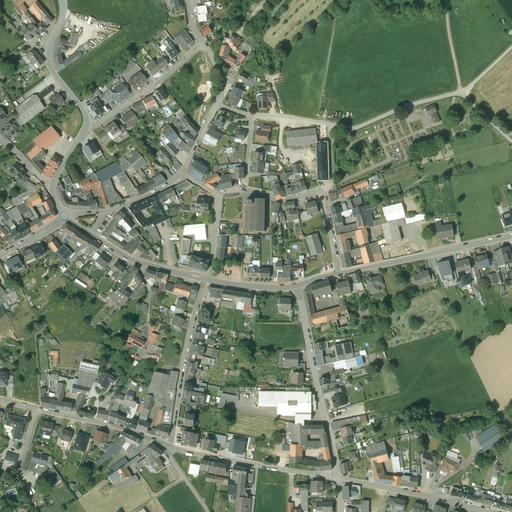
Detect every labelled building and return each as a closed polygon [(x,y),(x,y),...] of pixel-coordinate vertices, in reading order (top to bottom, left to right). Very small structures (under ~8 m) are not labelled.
[(34,0),(15,0),(14,2),(23,14),(26,12),(28,10),(22,4),(26,1),(31,7),(36,2),(34,0)] [(181,0),(173,0),(174,4),(175,8),(175,9),(183,8),(181,0)] [(53,21),(36,2),(31,7),(29,9),(40,22),(41,22),(45,28),(53,21)] [(205,7),(196,8),(198,23),(207,22),(206,15),(207,15),(206,7),(206,6),(205,7)] [(26,12),(23,14),(31,24),(34,27),(37,25),(26,12)] [(37,25),(34,27),(39,33),(40,35),(47,30),(45,28),(41,22),(40,22),(37,25)] [(34,27),(31,24),(26,28),(33,36),(34,37),(35,37),(38,35),(38,34),(39,33),(34,27)] [(26,28),(25,27),(20,31),(23,34),(28,41),(29,40),(33,38),(32,37),(33,36),(26,28)] [(208,27),(202,31),(204,36),(211,32),(209,28),(208,27)] [(184,31),(180,34),(181,36),(176,40),(178,43),(183,49),(192,42),(184,31)] [(235,31),(227,31),(222,45),(229,47),(230,47),(235,39),(232,37),(235,31)] [(72,51),(74,49),(78,35),(73,33),(72,39),(68,49),(70,49),(70,50),(72,51)] [(66,49),(68,49),(72,39),(68,37),(66,41),(63,48),(66,49)] [(63,49),(63,48),(66,41),(59,38),(55,47),(63,49)] [(161,44),(166,49),(171,45),(169,42),(167,39),(161,44)] [(242,43),(235,39),(230,47),(236,51),(237,50),(242,43)] [(174,47),(172,45),(171,45),(166,49),(165,50),(171,59),(174,57),(175,57),(179,54),(174,47)] [(229,47),(222,45),(221,50),(219,57),(226,60),(227,56),(229,47)] [(78,52),(82,56),(87,53),(82,46),(77,50),(78,52)] [(62,64),(55,66),(59,72),(82,56),(78,52),(62,63),(62,64)] [(32,57),(29,60),(31,63),(38,57),(36,54),(32,57)] [(235,63),(233,66),(237,69),(245,57),(241,54),(240,56),(235,63)] [(60,56),(53,58),(55,66),(62,64),(62,63),(60,56)] [(235,63),(229,59),(227,56),(226,60),(227,63),(233,66),(235,63)] [(43,63),(38,57),(31,63),(36,68),(36,69),(43,63)] [(162,57),(154,63),(160,70),(168,64),(164,59),(162,57)] [(130,59),(116,72),(121,77),(135,64),(130,59)] [(153,61),(149,64),(150,65),(147,68),(146,66),(145,67),(146,68),(150,73),(153,76),(160,70),(154,63),(153,61)] [(31,63),(27,65),(29,68),(28,68),(29,69),(31,72),(36,68),(31,63)] [(140,72),(128,82),(134,90),(147,80),(143,75),(142,75),(140,72)] [(248,77),(241,74),(237,79),(244,83),(245,83),(248,77)] [(253,80),(248,77),(245,83),(244,83),(244,86),(251,87),(265,89),(265,86),(259,83),(253,80)] [(122,84),(119,86),(118,88),(112,93),(113,94),(112,99),(120,101),(120,98),(122,97),(123,98),(129,94),(122,84)] [(49,87),(37,96),(40,100),(52,91),(49,87)] [(153,94),(158,100),(160,103),(167,98),(160,88),(153,94)] [(242,91),(233,88),(230,95),(239,99),(242,91)] [(112,93),(109,90),(105,93),(105,94),(110,101),(112,99),(113,94),(112,93)] [(35,94),(15,109),(24,124),(40,111),(35,104),(40,100),(37,96),(35,94)] [(55,96),(55,95),(51,97),(52,98),(49,100),(51,104),(55,109),(64,102),(57,94),(55,96)] [(106,104),(110,101),(105,94),(101,96),(106,104)] [(239,99),(230,95),(227,103),(236,107),(240,99),(239,99)] [(96,99),(91,102),(93,105),(89,107),(92,111),(93,111),(96,116),(104,112),(102,108),(98,102),(101,100),(99,97),(96,99)] [(150,97),(142,101),(146,109),(153,106),(151,102),(152,101),(150,97)] [(266,98),(258,99),(257,100),(257,102),(258,103),(258,108),(267,108),(267,102),(267,98),(266,98)] [(44,108),(40,100),(35,104),(40,111),(44,108)] [(142,101),(136,105),(138,109),(140,107),(143,111),(146,109),(142,101)] [(138,109),(136,105),(131,107),(136,113),(140,111),(138,109)] [(425,109),(429,116),(430,116),(437,113),(433,105),(425,109)] [(131,111),(121,119),(126,126),(130,127),(138,120),(131,111)] [(176,117),(178,120),(185,116),(182,112),(176,117)] [(437,113),(430,116),(434,124),(440,122),(437,113)] [(222,116),(219,115),(215,124),(222,128),(225,123),(226,124),(227,120),(221,117),(222,116)] [(178,120),(174,123),(177,128),(179,127),(182,125),(185,129),(191,124),(185,116),(178,120)] [(22,128),(16,120),(13,123),(18,131),(22,128)] [(12,122),(5,127),(7,129),(5,130),(8,134),(10,133),(12,136),(16,134),(15,133),(18,131),(13,123),(12,122)] [(112,124),(110,125),(106,128),(105,128),(109,133),(112,137),(112,136),(115,134),(119,132),(113,123),(112,123),(112,124)] [(191,124),(185,129),(188,132),(189,133),(193,135),(197,132),(191,124)] [(51,126),(44,132),(48,137),(51,142),(58,137),(51,126)] [(171,130),(170,128),(162,135),(166,139),(170,144),(173,142),(178,137),(175,134),(172,132),(171,130)] [(213,131),(210,129),(204,139),(210,142),(216,146),(221,135),(213,131)] [(316,129),(286,132),(288,147),(317,144),(316,129)] [(106,135),(103,130),(99,133),(96,136),(103,145),(110,140),(106,135)] [(268,132),(261,131),(261,132),(257,132),(256,141),(267,142),(268,133),(268,132)] [(42,141),(48,137),(44,132),(37,136),(42,141)] [(194,140),(188,135),(186,135),(182,134),(181,137),(185,140),(188,142),(192,144),(194,140)] [(178,145),(182,142),(178,137),(173,142),(178,146),(178,145)] [(170,144),(166,139),(161,144),(163,147),(164,148),(172,156),(172,157),(177,153),(169,145),(170,144)] [(94,154),(97,152),(92,144),(83,149),(88,158),(91,156),(95,154),(94,154)] [(327,144),(317,144),(318,162),(327,162),(327,144)] [(37,145),(24,157),(27,160),(40,148),(37,145)] [(164,148),(163,147),(159,152),(159,160),(162,160),(165,164),(172,158),(171,157),(172,156),(164,148)] [(44,153),(40,148),(27,160),(39,172),(41,169),(35,161),(42,155),(42,154),(44,153)] [(142,159),(137,153),(137,152),(136,151),(134,151),(133,152),(133,153),(130,155),(133,159),(128,163),(130,167),(132,169),(136,166),(138,169),(145,163),(142,159)] [(264,154),(254,153),(253,162),(263,163),(264,154)] [(54,156),(51,160),(52,160),(53,159),(54,160),(53,162),(57,165),(61,160),(54,156)] [(115,161),(116,163),(122,171),(129,183),(134,179),(138,176),(132,169),(130,167),(128,163),(122,156),(119,157),(120,158),(115,161)] [(150,161),(145,156),(142,159),(145,163),(147,164),(150,161)] [(50,161),(43,172),(41,169),(39,172),(41,175),(49,180),(58,166),(57,165),(53,162),(50,161)] [(181,167),(177,162),(172,167),(176,172),(181,167)] [(263,163),(253,162),(252,172),(257,173),(257,171),(262,172),(263,168),(264,168),(264,163),(263,163)] [(328,180),(327,162),(318,162),(318,181),(328,180)] [(116,163),(94,174),(99,182),(100,182),(122,171),(116,163)] [(299,164),(292,166),(294,173),(294,176),(295,176),(301,174),(300,169),(301,169),(299,164)] [(16,165),(10,171),(12,174),(12,175),(14,177),(15,177),(19,180),(24,176),(25,174),(22,171),(23,170),(22,170),(22,171),(20,169),(20,168),(19,168),(16,165)] [(138,169),(136,166),(132,169),(138,176),(141,180),(143,178),(143,179),(145,177),(138,169)] [(206,174),(196,167),(191,175),(200,181),(206,174)] [(244,168),(235,169),(235,175),(236,179),(244,179),(244,168)] [(164,170),(162,169),(158,172),(161,176),(161,177),(167,172),(165,169),(164,170)] [(107,204),(138,196),(134,190),(129,183),(122,171),(100,182),(101,183),(103,189),(105,197),(107,204)] [(167,172),(161,177),(166,182),(171,177),(167,172)] [(79,182),(82,190),(87,188),(96,185),(101,183),(100,182),(99,182),(94,174),(86,177),(87,179),(79,182)] [(301,174),(295,176),(295,177),(295,178),(296,183),(303,181),(301,174)] [(24,176),(19,180),(16,183),(22,186),(25,183),(28,180),(24,176)] [(161,176),(147,183),(143,179),(143,178),(141,180),(144,184),(148,191),(166,182),(161,177),(161,176)] [(214,176),(203,183),(208,187),(211,184),(218,180),(214,176)] [(230,176),(222,177),(222,181),(220,181),(221,186),(219,186),(221,191),(232,188),(231,180),(230,176)] [(364,180),(366,186),(379,181),(377,176),(364,180)] [(68,178),(62,180),(66,187),(71,184),(68,178)] [(134,179),(129,183),(134,190),(139,187),(134,179)] [(364,180),(355,185),(357,189),(366,186),(364,180)] [(16,183),(12,181),(10,184),(9,184),(7,186),(8,187),(6,191),(10,194),(16,183)] [(290,191),(287,192),(288,197),(307,190),(305,186),(303,181),(296,183),(297,186),(290,189),(290,191)] [(139,187),(134,190),(138,196),(148,191),(144,184),(139,187)] [(355,185),(341,191),(344,198),(350,196),(349,193),(357,189),(355,185)] [(36,191),(30,186),(27,190),(28,191),(32,198),(35,197),(34,195),(37,193),(36,191)] [(34,195),(35,197),(38,195),(46,191),(44,187),(36,191),(37,193),(34,195)] [(274,190),(273,190),(274,192),(276,197),(280,195),(279,192),(283,191),(282,187),(280,188),(274,190)] [(82,190),(86,200),(91,198),(87,188),(82,190)] [(171,188),(168,190),(161,194),(164,200),(168,198),(169,201),(170,202),(174,200),(173,198),(175,196),(174,194),(171,188)] [(15,206),(16,208),(25,203),(32,198),(28,191),(10,200),(15,206)] [(283,191),(279,192),(280,195),(276,197),(277,201),(285,198),(283,191)] [(73,198),(69,199),(70,203),(68,209),(77,209),(77,203),(77,198),(77,194),(75,195),(75,193),(73,193),(73,198)] [(161,194),(154,197),(159,204),(165,201),(164,200),(161,194)] [(360,196),(357,197),(358,202),(353,204),(355,209),(363,207),(362,203),(360,196)] [(154,197),(143,202),(146,207),(154,204),(156,209),(160,207),(159,204),(154,197)] [(30,212),(33,210),(31,207),(37,205),(35,202),(32,198),(25,203),(29,210),(30,212)] [(91,198),(86,200),(87,203),(89,210),(93,209),(96,208),(94,201),(93,198),(91,198)] [(205,198),(203,198),(202,199),(197,199),(197,202),(196,202),(196,203),(195,203),(195,204),(192,204),(191,211),(209,212),(210,200),(205,199),(205,198)] [(52,209),(46,212),(44,207),(42,203),(40,199),(35,202),(37,205),(38,207),(41,206),(42,208),(40,209),(45,218),(41,220),(44,225),(51,220),(50,218),(55,216),(52,209)] [(266,199),(259,199),(256,199),(250,199),(250,200),(247,200),(246,224),(245,224),(245,226),(246,226),(246,230),(249,230),(249,231),(266,232),(266,231),(265,231),(265,224),(266,224),(265,224),(265,219),(266,219),(265,219),(265,215),(266,215),(266,214),(265,214),(265,210),(266,210),(265,210),(265,206),(266,206),(266,205),(265,205),(265,200),(266,200),(266,199)] [(65,202),(65,200),(61,202),(60,202),(62,207),(68,209),(70,203),(65,202)] [(352,200),(347,201),(348,206),(349,208),(350,210),(355,209),(353,204),(352,200)] [(305,204),(308,216),(319,213),(316,201),(305,204)] [(27,212),(29,210),(25,203),(16,208),(18,210),(23,207),(27,212)] [(52,203),(44,207),(46,212),(52,209),(54,208),(52,203)] [(386,223),(406,218),(401,203),(382,208),(386,223)] [(128,209),(132,214),(138,211),(142,209),(139,204),(128,209)] [(364,209),(369,228),(374,226),(374,222),(371,213),(376,212),(374,204),(369,205),(363,207),(364,209)] [(22,230),(18,232),(22,238),(31,233),(25,221),(22,216),(21,215),(18,210),(16,208),(15,206),(4,211),(6,212),(6,213),(10,218),(16,215),(21,223),(19,225),(22,230)] [(338,206),(331,208),(332,215),(341,214),(339,209),(338,209),(338,206)] [(23,207),(18,210),(21,215),(26,213),(27,212),(23,207)] [(164,211),(161,207),(160,207),(156,209),(160,216),(148,221),(150,226),(153,225),(157,222),(158,224),(162,222),(162,220),(167,218),(164,211)] [(369,228),(364,209),(356,212),(356,213),(359,223),(360,230),(366,228),(369,228)] [(132,214),(140,225),(145,222),(138,211),(132,214)] [(119,213),(114,218),(119,222),(124,217),(122,214),(120,212),(119,213)] [(3,218),(5,222),(6,222),(11,219),(10,218),(6,213),(1,216),(3,218)] [(425,213),(413,217),(414,222),(425,219),(425,213)] [(508,215),(507,213),(502,215),(506,227),(510,225),(510,226),(511,225),(511,217),(511,214),(508,215)] [(341,214),(332,215),(334,224),(342,223),(341,216),(341,214)] [(113,218),(109,224),(115,228),(117,225),(119,222),(114,218),(113,218)] [(41,220),(38,221),(37,219),(35,221),(31,223),(36,230),(44,225),(41,220)] [(127,219),(121,225),(124,227),(128,232),(132,228),(129,222),(127,219)] [(31,233),(36,230),(31,223),(29,224),(26,220),(25,221),(31,233)] [(10,228),(11,232),(16,229),(12,221),(8,223),(10,228)] [(140,225),(143,229),(150,226),(148,221),(145,222),(140,225)] [(384,224),(382,224),(385,239),(386,244),(401,241),(398,225),(397,221),(384,224)] [(342,223),(334,224),(336,236),(344,234),(356,231),(360,230),(359,223),(343,227),(342,223)] [(65,224),(60,230),(58,231),(67,237),(69,238),(70,238),(77,232),(65,224)] [(115,228),(109,224),(106,229),(111,233),(115,228)] [(153,225),(150,226),(143,229),(144,231),(155,242),(156,243),(160,240),(153,225)] [(183,235),(193,234),(195,234),(195,240),(207,241),(205,227),(205,225),(193,226),(184,227),(183,235)] [(441,228),(437,229),(439,240),(444,239),(444,238),(454,236),(453,231),(452,229),(452,226),(441,228)] [(7,234),(2,228),(0,229),(0,235),(4,239),(9,246),(16,241),(11,232),(7,234)] [(360,230),(356,231),(357,235),(361,248),(369,245),(367,237),(368,237),(366,228),(360,230)] [(16,241),(22,238),(18,232),(16,229),(11,232),(16,241)] [(106,229),(101,236),(106,239),(111,234),(111,233),(106,229)] [(135,231),(131,236),(134,239),(135,240),(139,236),(139,235),(135,231)] [(77,232),(70,238),(69,238),(73,242),(77,238),(78,238),(82,234),(77,232)] [(73,242),(76,244),(83,235),(82,234),(78,238),(77,238),(73,242)] [(123,242),(111,234),(106,239),(119,247),(123,242)] [(317,234),(305,237),(311,257),(323,253),(317,234)] [(52,235),(44,239),(48,243),(54,253),(60,248),(52,235)] [(83,235),(76,244),(79,247),(83,242),(87,238),(83,235)] [(226,235),(220,235),(219,235),(218,247),(225,247),(227,236),(227,235),(226,235)] [(127,245),(134,239),(131,236),(129,237),(128,237),(123,242),(127,245)] [(87,238),(83,242),(90,246),(94,242),(87,238)] [(344,238),(337,240),(340,255),(347,252),(347,250),(344,238)] [(2,240),(0,242),(0,247),(2,250),(9,246),(4,239),(2,240)] [(127,245),(123,250),(131,255),(136,249),(139,245),(140,244),(135,240),(134,239),(127,245)] [(190,240),(182,239),(179,257),(187,258),(190,240)] [(90,246),(83,242),(79,247),(82,249),(83,250),(84,248),(87,250),(88,249),(89,248),(90,246)] [(90,246),(89,248),(91,249),(96,252),(98,249),(100,247),(94,242),(90,246)] [(123,242),(119,247),(123,250),(127,245),(123,242)] [(378,242),(369,245),(371,251),(372,255),(375,262),(383,260),(378,242)] [(45,253),(40,244),(31,249),(35,258),(45,253)] [(139,245),(136,249),(142,255),(145,251),(139,245)] [(154,245),(147,252),(153,258),(158,254),(155,251),(157,249),(154,245)] [(360,248),(361,253),(371,251),(369,245),(361,248),(360,248)] [(79,247),(68,258),(71,261),(82,249),(79,247)] [(225,247),(218,247),(217,259),(224,260),(225,247)] [(359,249),(355,250),(347,252),(348,257),(349,257),(361,253),(360,248),(359,249)] [(508,248),(500,250),(501,251),(505,265),(510,263),(509,262),(511,261),(508,248)] [(31,249),(22,253),(23,256),(24,257),(26,262),(35,258),(31,249)] [(501,251),(494,253),(496,262),(497,267),(498,266),(499,268),(505,266),(505,265),(501,251)] [(347,252),(340,255),(342,263),(349,262),(348,257),(347,252)] [(110,261),(102,254),(100,256),(96,260),(96,261),(104,268),(110,261)] [(372,255),(363,257),(364,261),(365,264),(375,262),(372,255)] [(486,255),(475,258),(476,265),(478,269),(478,268),(488,265),(488,266),(489,266),(486,255)] [(10,273),(22,267),(17,256),(4,262),(10,273)] [(209,261),(203,259),(203,258),(198,257),(198,258),(191,256),(190,260),(179,258),(178,265),(206,272),(209,261)] [(299,260),(291,260),(290,265),(290,272),(294,272),(294,265),(296,265),(298,265),(298,264),(299,260)] [(468,260),(455,263),(458,272),(460,279),(461,278),(462,282),(463,286),(471,284),(469,276),(465,277),(463,270),(466,269),(467,271),(470,270),(471,270),(470,267),(468,260)] [(454,281),(448,261),(437,264),(443,281),(447,280),(448,282),(454,281)] [(59,268),(63,272),(69,267),(64,262),(59,268)] [(124,269),(116,263),(111,270),(108,274),(111,277),(112,275),(117,279),(119,276),(124,269)] [(282,263),(273,263),(273,267),(273,270),(276,270),(278,270),(278,274),(283,274),(283,271),(282,266),(282,263)] [(133,266),(124,279),(128,282),(131,278),(136,282),(139,284),(140,283),(140,282),(138,281),(140,279),(136,272),(138,269),(133,266)] [(249,269),(248,269),(248,278),(260,278),(261,269),(260,269),(249,269)] [(270,270),(261,269),(260,278),(270,278),(270,275),(270,270)] [(156,273),(145,271),(144,279),(148,280),(149,278),(152,279),(155,280),(156,273)] [(423,271),(419,273),(420,275),(415,276),(417,283),(422,281),(423,283),(430,280),(429,275),(427,272),(424,273),(423,271)] [(290,272),(286,272),(286,275),(278,275),(277,282),(286,282),(290,282),(290,272)] [(164,274),(156,273),(155,280),(155,282),(159,284),(161,284),(164,274)] [(358,273),(352,274),(353,277),(354,281),(353,282),(354,284),(356,285),(361,283),(358,273)] [(380,276),(366,280),(371,293),(377,291),(375,287),(383,284),(380,276)] [(128,282),(124,279),(117,288),(121,291),(128,282)] [(86,286),(76,280),(75,281),(85,288),(86,286)] [(328,281),(310,287),(313,295),(318,294),(318,296),(331,293),(328,281)] [(339,297),(351,294),(349,284),(348,281),(336,284),(339,297)] [(135,288),(137,286),(135,284),(129,293),(130,294),(135,288)] [(174,286),(165,284),(165,285),(164,290),(172,293),(174,286)] [(174,286),(172,293),(178,295),(184,297),(188,298),(189,295),(190,289),(180,286),(175,284),(174,286)] [(358,292),(357,290),(356,285),(354,284),(350,284),(349,284),(351,294),(358,292)] [(194,286),(193,286),(192,286),(190,289),(189,295),(196,297),(198,288),(194,286)] [(0,287),(0,304),(4,311),(13,307),(10,301),(7,294),(4,291),(0,287)] [(309,327),(315,325),(313,315),(310,296),(313,295),(310,287),(303,291),(306,310),(309,327)] [(121,291),(117,288),(114,292),(112,295),(123,304),(126,299),(129,296),(127,295),(121,291)] [(130,294),(129,296),(126,299),(130,302),(139,291),(135,288),(130,294)] [(224,290),(208,288),(206,297),(215,298),(221,299),(222,299),(222,298),(224,290)] [(12,291),(7,294),(10,301),(17,297),(14,290),(12,291)] [(235,292),(224,290),(222,298),(234,300),(234,301),(235,292)] [(246,294),(235,292),(234,301),(244,303),(246,294)] [(121,307),(123,304),(112,295),(109,299),(121,307)] [(26,299),(31,308),(35,305),(31,299),(32,298),(29,296),(26,299)] [(184,298),(183,301),(179,300),(178,300),(175,308),(184,311),(185,307),(185,306),(186,304),(186,302),(187,303),(188,300),(184,298)] [(218,309),(221,299),(215,298),(213,308),(218,309)] [(290,299),(280,299),(279,311),(282,311),(282,313),(286,314),(287,311),(291,311),(291,305),(290,305),(290,299)] [(241,306),(240,309),(244,310),(244,307),(244,303),(234,301),(234,303),(234,304),(241,306)] [(349,317),(345,306),(339,308),(313,315),(315,325),(315,326),(331,322),(335,320),(337,327),(338,330),(349,327),(348,322),(347,322),(346,318),(349,317)] [(184,311),(175,308),(174,312),(177,314),(185,317),(186,313),(184,312),(184,311)] [(176,316),(175,316),(171,325),(180,329),(184,320),(176,316)] [(205,328),(197,326),(196,333),(204,335),(206,335),(208,329),(205,328)] [(130,336),(127,335),(125,339),(128,340),(127,341),(131,343),(133,338),(132,337),(134,334),(135,334),(136,331),(133,330),(130,336)] [(152,333),(151,334),(148,342),(153,345),(158,335),(152,333)] [(204,335),(196,333),(194,339),(202,341),(207,342),(207,340),(203,339),(204,335)] [(144,342),(137,338),(137,339),(133,338),(131,343),(141,348),(144,342)] [(323,343),(314,345),(316,355),(322,354),(322,350),(324,350),(323,343)] [(350,343),(339,345),(339,348),(334,349),(336,358),(337,362),(354,358),(353,354),(350,343)] [(201,347),(193,344),(190,355),(195,356),(198,356),(202,357),(204,347),(201,347)] [(156,347),(153,356),(159,358),(162,349),(156,347)] [(213,349),(211,358),(217,359),(219,350),(213,349)] [(298,353),(284,353),(284,358),(284,360),(285,360),(287,360),(287,367),(298,367),(298,364),(298,353)] [(316,355),(315,355),(317,367),(331,364),(330,359),(330,356),(324,357),(325,360),(323,360),(322,354),(316,355)] [(333,363),(335,371),(343,369),(343,370),(363,365),(361,356),(354,358),(337,362),(333,363)] [(195,359),(189,358),(189,361),(187,367),(195,369),(197,362),(194,362),(195,359)] [(80,362),(79,371),(97,375),(98,372),(101,367),(92,365),(80,362)] [(195,369),(187,367),(186,375),(186,377),(192,379),(193,376),(194,376),(195,372),(195,369)] [(331,377),(341,374),(344,374),(343,370),(343,369),(335,371),(330,373),(331,377)] [(77,381),(92,384),(95,378),(97,375),(79,371),(78,373),(79,373),(77,381)] [(163,417),(161,425),(168,427),(169,427),(177,373),(171,371),(170,375),(166,390),(163,403),(161,408),(165,408),(163,417)] [(154,397),(153,400),(160,402),(163,403),(166,390),(170,375),(155,372),(150,388),(147,395),(154,397)] [(107,376),(103,373),(102,375),(101,374),(98,379),(96,383),(100,385),(99,386),(105,390),(109,382),(113,385),(115,380),(111,378),(112,377),(108,375),(107,376)] [(297,374),(293,374),(293,384),(303,384),(303,374),(297,374)] [(65,386),(64,392),(77,395),(85,396),(92,384),(77,381),(57,377),(57,381),(57,384),(65,386)] [(330,384),(329,381),(328,378),(319,380),(320,386),(330,384)] [(185,383),(184,383),(183,390),(192,392),(192,391),(193,385),(191,384),(185,383)] [(57,401),(62,402),(64,392),(65,386),(57,384),(56,394),(58,395),(57,401)] [(343,388),(335,390),(337,396),(343,394),(343,395),(345,394),(343,388)] [(192,392),(183,390),(182,397),(181,400),(186,402),(187,398),(191,399),(191,396),(192,392)] [(260,406),(280,406),(280,393),(260,392),(260,406)] [(199,393),(196,393),(195,395),(198,396),(197,404),(203,405),(204,402),(205,403),(205,402),(206,399),(206,398),(204,398),(205,395),(203,394),(199,393)] [(298,393),(280,393),(280,406),(280,414),(297,415),(297,420),(304,420),(311,420),(311,393),(309,393),(298,393)] [(42,394),(40,394),(41,408),(46,409),(48,400),(43,399),(42,394)] [(225,400),(238,402),(239,397),(222,394),(220,399),(225,400)] [(337,396),(333,397),(334,400),(333,401),(334,404),(335,404),(336,407),(345,405),(344,401),(345,399),(343,395),(343,394),(337,396)] [(75,405),(73,412),(76,412),(85,396),(77,395),(75,405)] [(113,406),(111,410),(114,411),(113,414),(116,414),(120,404),(122,404),(125,397),(118,395),(117,397),(115,401),(113,406)] [(133,397),(126,395),(125,397),(122,404),(130,407),(132,407),(134,408),(135,404),(136,402),(132,401),(133,397)] [(154,397),(147,395),(144,402),(142,408),(149,410),(150,411),(152,404),(153,400),(154,397)] [(225,400),(220,399),(217,408),(224,409),(225,400)] [(53,401),(48,400),(46,409),(56,410),(57,401),(53,401)] [(70,413),(70,411),(73,412),(75,405),(72,404),(62,402),(61,411),(70,413)] [(161,408),(163,403),(160,402),(159,406),(157,417),(163,417),(165,408),(161,408)] [(138,421),(131,419),(130,420),(129,420),(132,414),(134,415),(136,408),(137,405),(135,404),(134,408),(132,407),(129,414),(128,413),(125,418),(127,419),(124,426),(135,430),(138,421)] [(113,406),(110,405),(108,412),(97,410),(95,418),(107,420),(110,412),(110,413),(111,410),(113,406)] [(149,410),(142,408),(141,413),(138,421),(135,430),(138,431),(143,433),(145,433),(149,422),(145,421),(149,410)] [(125,418),(117,416),(118,415),(116,414),(113,414),(114,411),(111,410),(110,413),(110,412),(107,420),(124,426),(127,419),(125,418)] [(25,418),(8,414),(6,421),(6,423),(15,425),(18,426),(17,431),(22,433),(25,418)] [(185,414),(184,414),(183,425),(193,426),(195,416),(189,415),(185,414)] [(340,429),(351,426),(366,423),(367,423),(367,421),(366,418),(339,423),(340,429)] [(52,424),(41,422),(39,432),(43,433),(43,434),(50,436),(50,435),(52,426),(52,424)] [(281,440),(281,443),(291,445),(296,445),(295,424),(286,422),(286,427),(287,434),(287,441),(281,440)] [(304,426),(295,424),(296,445),(302,445),(306,446),(305,442),(305,432),(304,426)] [(497,424),(475,438),(485,453),(506,438),(497,424)] [(161,427),(156,426),(155,429),(155,431),(154,434),(161,436),(160,437),(165,438),(168,427),(161,425),(161,427)] [(60,428),(52,426),(50,435),(58,436),(60,428)] [(353,435),(351,426),(340,429),(342,437),(343,437),(351,435),(353,435)] [(71,432),(67,430),(66,431),(63,430),(63,429),(60,439),(64,440),(64,439),(68,440),(68,441),(69,441),(71,432)] [(22,433),(17,431),(16,431),(15,434),(14,434),(13,437),(16,438),(19,439),(20,439),(22,433)] [(89,436),(78,432),(73,448),(74,447),(84,450),(83,451),(84,451),(89,436)] [(106,435),(96,432),(94,440),(104,443),(106,435)] [(188,433),(183,432),(181,444),(196,446),(198,435),(188,433)] [(141,440),(125,433),(122,433),(114,442),(120,446),(125,441),(131,443),(136,446),(141,440)] [(351,435),(343,437),(344,442),(345,446),(353,444),(351,435)] [(217,447),(225,449),(226,442),(226,437),(221,436),(218,436),(216,447),(217,447)] [(215,442),(210,441),(210,438),(207,437),(206,440),(205,445),(204,445),(203,449),(208,450),(217,451),(216,451),(217,447),(216,447),(214,446),(215,442)] [(243,452),(245,443),(236,441),(236,440),(231,440),(231,443),(229,449),(229,451),(233,452),(233,453),(237,454),(243,455),(243,452)] [(123,448),(120,446),(114,442),(107,450),(96,463),(99,465),(106,458),(107,460),(112,454),(115,456),(123,448)] [(366,448),(368,454),(386,450),(384,442),(369,447),(366,448)] [(111,445),(104,443),(102,450),(106,451),(107,450),(111,445)] [(136,446),(131,443),(126,451),(130,454),(136,446)] [(159,449),(151,444),(145,449),(148,451),(149,451),(152,453),(152,454),(159,449)] [(290,468),(301,469),(301,461),(302,450),(302,445),(296,445),(291,445),(290,451),(290,468)] [(325,462),(318,463),(320,472),(332,470),(327,447),(322,448),(324,457),(325,462)] [(151,453),(148,456),(151,460),(154,459),(154,458),(157,457),(163,452),(159,449),(152,454),(152,453),(151,453)] [(368,454),(370,463),(376,463),(381,461),(389,459),(387,455),(386,450),(368,454)] [(37,453),(34,452),(31,460),(37,462),(37,460),(45,463),(47,456),(41,455),(42,452),(37,451),(37,453)] [(143,459),(140,461),(142,464),(143,465),(151,460),(148,456),(151,453),(152,453),(149,451),(148,451),(144,454),(146,457),(143,459)] [(18,456),(6,453),(4,460),(16,463),(18,456)] [(355,453),(349,454),(351,462),(359,460),(358,454),(355,454),(355,453)] [(432,457),(429,458),(424,456),(424,454),(423,454),(423,463),(428,465),(426,470),(432,472),(435,465),(438,459),(432,457)] [(447,454),(440,470),(448,473),(450,470),(455,472),(460,460),(447,454)] [(121,467),(122,466),(128,462),(125,457),(117,462),(121,467)] [(154,458),(154,459),(151,460),(150,461),(155,469),(162,464),(157,457),(154,458)] [(209,462),(201,460),(199,469),(207,471),(209,462)] [(391,461),(392,468),(400,467),(399,460),(391,461)] [(318,463),(301,461),(301,469),(320,472),(318,463)] [(376,463),(380,476),(384,476),(385,476),(381,461),(376,463)] [(218,464),(209,462),(207,471),(216,473),(218,464)] [(350,462),(340,464),(342,474),(352,471),(350,462)] [(376,463),(370,463),(374,474),(380,476),(376,463)] [(198,476),(199,469),(200,466),(190,464),(188,474),(198,476)] [(218,464),(216,473),(225,474),(226,465),(218,464)] [(125,469),(122,466),(121,467),(116,470),(120,476),(122,480),(123,479),(128,476),(129,475),(125,469)] [(53,486),(62,479),(53,467),(44,474),(53,486)] [(247,469),(240,468),(240,475),(239,483),(239,484),(245,485),(246,476),(247,469)] [(116,478),(120,476),(116,470),(107,476),(113,485),(119,482),(116,478)] [(135,474),(131,476),(130,474),(129,475),(128,476),(130,478),(130,480),(132,484),(139,480),(135,474)] [(384,476),(380,476),(374,474),(374,475),(375,482),(385,484),(389,485),(389,479),(384,479),(384,476)] [(402,478),(394,476),(394,478),(394,479),(394,480),(389,479),(389,485),(401,486),(401,484),(402,478)] [(410,478),(402,476),(402,478),(401,484),(405,485),(405,486),(409,486),(410,478)] [(417,479),(410,478),(409,486),(417,488),(419,479),(417,479)] [(123,484),(121,480),(119,482),(113,485),(115,489),(123,484)] [(228,481),(228,485),(227,495),(237,496),(239,484),(239,483),(235,482),(228,481)] [(322,482),(311,482),(311,485),(311,492),(311,493),(311,492),(319,492),(322,492),(322,493),(323,484),(322,484),(322,482)] [(245,485),(239,484),(237,496),(237,498),(243,498),(244,491),(245,492),(245,485)] [(359,495),(360,495),(360,486),(353,484),(352,484),(352,487),(356,487),(356,490),(359,490),(359,495)] [(459,489),(453,488),(451,495),(457,497),(457,496),(459,489)] [(467,491),(459,489),(457,496),(464,498),(467,491)] [(473,493),(467,491),(464,498),(471,500),(472,496),(473,493)] [(480,493),(479,498),(485,499),(486,496),(487,493),(481,491),(480,493)] [(493,498),(486,496),(485,499),(483,503),(484,503),(491,505),(493,498)] [(243,498),(237,498),(236,510),(245,511),(249,511),(251,499),(247,498),(243,498)] [(500,500),(493,498),(491,505),(497,508),(498,508),(499,504),(500,500)] [(406,501),(395,499),(393,505),(393,508),(399,510),(398,511),(400,511),(403,511),(405,506),(406,504),(405,503),(406,501)] [(361,505),(361,508),(360,511),(368,511),(369,501),(361,501),(361,502),(361,505)] [(322,503),(317,503),(316,511),(332,511),(332,503),(322,503)] [(425,506),(415,503),(413,509),(411,510),(411,511),(423,511),(424,511),(425,506)]
